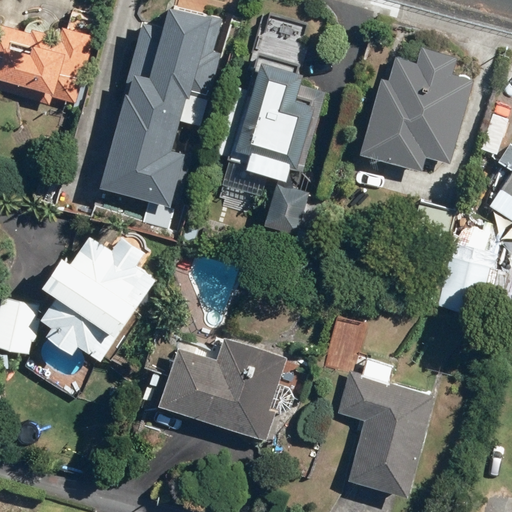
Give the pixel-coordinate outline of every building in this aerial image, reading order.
[(98,189),(170,208),(184,155),(171,152),(180,120),(202,126),(222,53),(212,51),(221,18),(170,4),(164,28),(142,22),(98,189)] [(308,24),(262,11),(240,89),(246,90),(219,185),(267,198),(260,224),(292,233),(304,190),(278,182),(283,165),(290,167),(308,104),(290,99),(305,43),(303,42),(308,24)] [(89,52),(0,26),(0,91),(48,105),(50,97),(74,104),(89,52)] [(412,62),(391,56),(384,80),(376,78),(355,153),(418,171),(422,157),(445,163),(469,78),(448,72),(452,57),(417,47),(412,62)] [(511,223),(511,145),(506,142),(494,162),(508,170),(485,207),(511,223)] [(444,249),(457,194),(419,185),(406,240),(444,249)] [(51,297),(36,317),(33,317),(36,302),(0,295),(0,347),(26,353),(28,340),(33,341),(38,319),(47,325),(40,334),(66,353),(72,345),(93,361),(153,280),(133,266),(142,254),(115,235),(105,249),(87,235),(66,265),(53,255),(33,283),(51,297)] [(488,267),(448,257),(436,304),(476,315),(488,267)] [(172,347),(153,403),(263,441),(273,413),(278,414),(291,408),(293,397),(289,386),(276,382),(285,358),(220,336),(212,360),(172,347)] [(402,496),(430,394),(384,382),(389,365),(364,358),(359,375),(347,372),(336,413),(362,420),(345,481),(402,496)]
